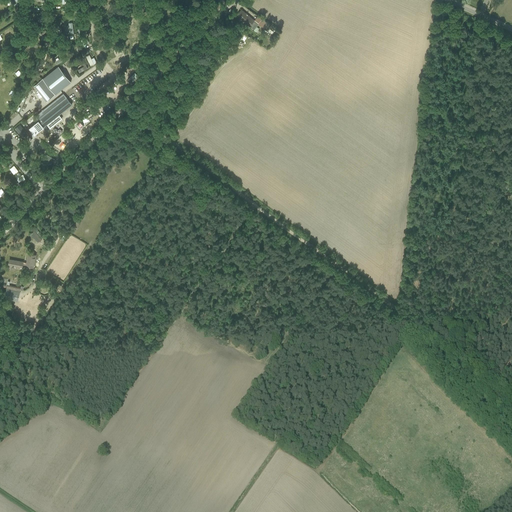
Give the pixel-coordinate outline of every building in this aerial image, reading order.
[(259,23),(254,19),(245,12),(241,9),(236,15),(240,18),(250,26),(254,29),(259,23)] [(58,26),(51,28),(52,34),(55,34),(54,30),(59,29),(58,26)] [(84,66),(78,70),(80,73),(87,68),(84,62),(82,64),(84,66)] [(34,85),(46,101),(71,82),(58,66),(34,85)] [(29,128),(31,130),(34,134),(72,104),(63,94),(44,109),(45,110),(35,118),(38,121),(29,128)] [(18,155),(15,157),(21,170),(27,167),(25,164),(30,162),(27,157),(21,160),(18,155)] [(45,155),(44,158),(42,157),(41,159),(46,162),(45,163),(50,166),(53,160),(45,155)] [(31,233),(34,237),(38,242),(43,237),(36,229),(31,233)] [(9,266),(13,267),(14,267),(22,268),(23,266),(33,268),(35,255),(28,253),(26,262),(9,259),(8,265),(9,265),(9,266)] [(4,298),(17,302),(20,290),(21,288),(7,284),(4,298)]
